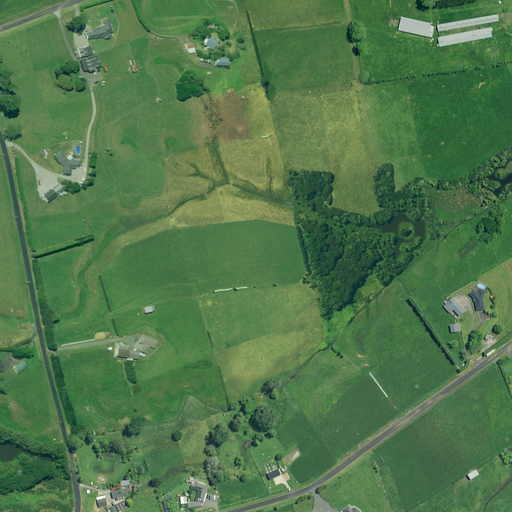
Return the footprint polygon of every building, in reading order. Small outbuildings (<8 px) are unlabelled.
[(499,21),(498,15),(437,25),(438,32),(499,21)] [(431,24),(401,17),(398,30),(432,38),(434,27),(431,26),(431,24)] [(111,33),(107,19),(101,20),(102,24),(103,23),(104,26),(98,27),(98,29),(92,31),(92,32),(84,34),(86,40),(94,38),(94,39),(102,37),(103,39),(108,37),(107,33),(111,33)] [(492,37),(490,28),(438,38),(440,47),(492,37)] [(214,40),(205,36),(202,46),(205,47),(205,48),(210,50),(214,40)] [(193,50),(191,43),(184,44),(185,49),(187,49),(188,52),(193,50)] [(91,54),(89,46),(77,49),(78,51),(75,52),(77,58),(91,54)] [(99,67),(96,56),(80,60),(82,71),(86,70),(87,72),(92,71),(92,68),(99,67)] [(69,154),(64,157),(58,151),(53,156),(63,167),(62,174),(69,174),(70,168),(73,169),(73,166),(77,167),(78,161),(69,160),(72,157),(69,154)] [(62,189),(59,184),(50,190),(41,196),(45,202),(55,195),(54,195),(62,189)] [(481,289),(478,294),(477,294),(474,290),(470,294),(474,299),(474,302),(475,302),(476,311),(484,309),(483,299),(486,291),(481,289)] [(465,311),(452,296),(448,299),(445,302),(446,304),(444,307),(449,313),(453,310),(459,316),(465,311)] [(458,331),(457,324),(449,326),(451,333),(458,331)] [(156,341),(141,335),(138,343),(141,344),(138,351),(145,354),(147,347),(152,349),(156,341)] [(137,352),(127,350),(126,360),(131,361),(131,359),(136,359),(137,352)] [(25,366),(21,362),(12,369),(16,373),(25,366)] [(479,474),(476,470),(468,475),(471,480),(479,474)] [(193,482),(191,488),(198,491),(195,500),(203,502),(208,486),(193,482)] [(130,492),(129,486),(126,487),(126,489),(111,492),(113,499),(116,498),(117,501),(124,499),(123,496),(128,495),(127,493),(130,492)] [(161,499),(166,511),(169,511),(166,501),(171,499),(170,496),(161,499)] [(107,505),(105,498),(97,500),(99,507),(107,505)]
